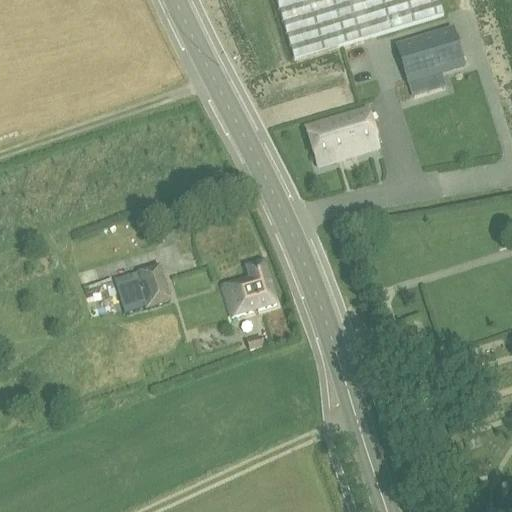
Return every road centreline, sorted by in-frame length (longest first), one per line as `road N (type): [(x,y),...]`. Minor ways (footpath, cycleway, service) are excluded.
road 1 (secondary): [(387,511),(306,261),(172,0)]
road 2 (track): [(355,419),(152,511)]
